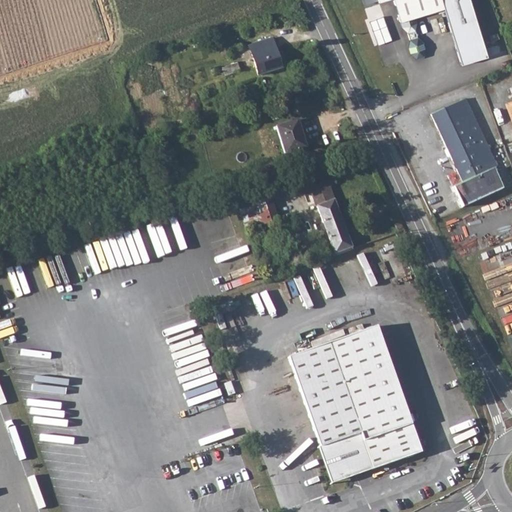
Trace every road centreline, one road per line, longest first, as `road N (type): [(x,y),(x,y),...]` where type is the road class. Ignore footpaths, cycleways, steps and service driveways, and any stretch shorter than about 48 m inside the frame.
road 1 (secondary): [(477,357),(312,0)]
road 2 (unknown): [(385,156),(293,191),(304,243)]
